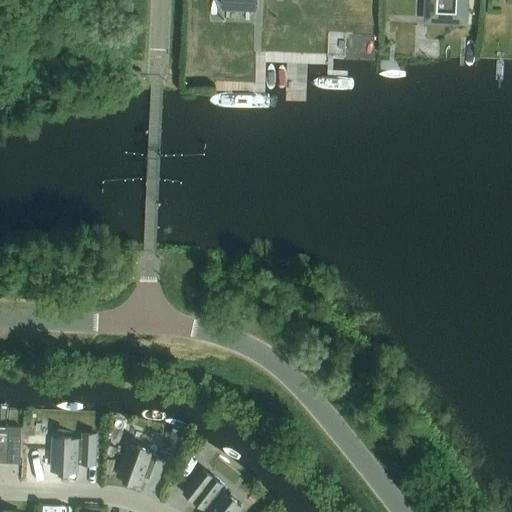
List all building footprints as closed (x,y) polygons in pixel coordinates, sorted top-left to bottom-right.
[(257,0),(224,0),(224,7),(257,8),(257,0)] [(428,0),(428,17),(437,17),(437,21),(466,22),(466,0),(428,0)] [(0,462),(8,463),(9,440),(13,440),(13,442),(20,443),(21,428),(8,427),(8,433),(0,432),(0,462)] [(55,438),(53,470),(77,471),(78,464),(96,464),(97,434),(84,433),(84,439),(55,438)] [(130,445),(119,475),(142,483),(144,476),(150,478),(159,455),(130,445)] [(161,450),(159,457),(171,462),(174,455),(161,450)] [(204,470),(185,494),(208,511),(238,511),(242,507),(220,490),(223,485),(204,470)]
